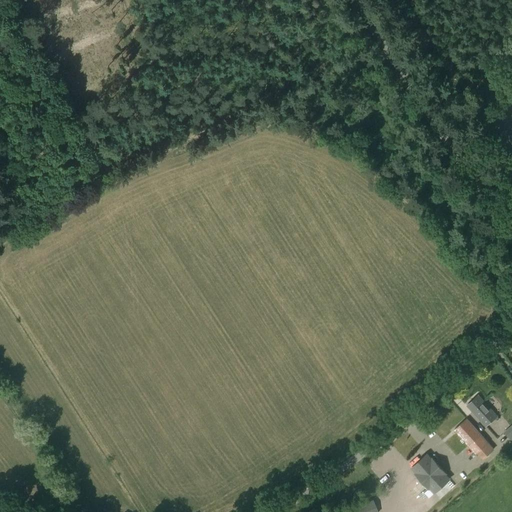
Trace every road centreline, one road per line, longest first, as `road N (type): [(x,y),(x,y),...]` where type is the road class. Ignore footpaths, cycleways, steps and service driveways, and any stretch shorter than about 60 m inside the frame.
road 1 (unclassified): [(275,511),(511,330)]
road 2 (unclassified): [(511,239),(354,0)]
